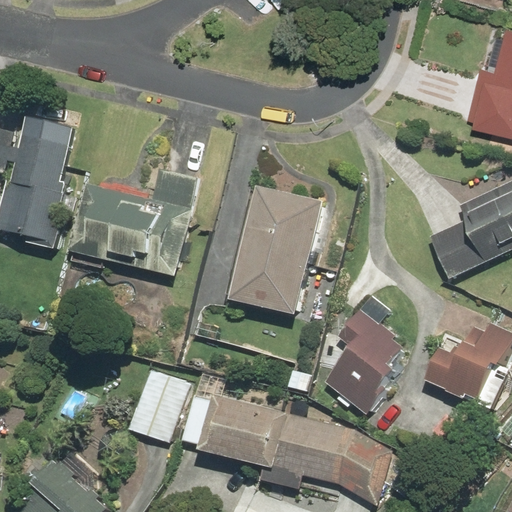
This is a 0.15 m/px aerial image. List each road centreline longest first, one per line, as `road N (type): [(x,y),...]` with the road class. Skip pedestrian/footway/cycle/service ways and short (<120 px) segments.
road 1 (residential): [(78,48),(304,100),(354,79),(387,0)]
road 2 (unknown): [(354,79),(390,314)]
